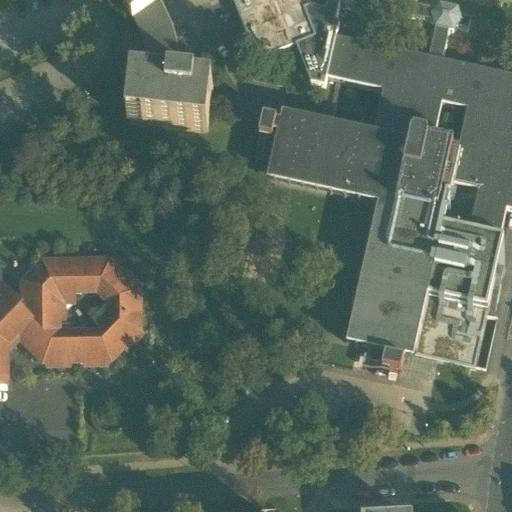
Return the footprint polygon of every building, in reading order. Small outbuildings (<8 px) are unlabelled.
[(116,0),(132,23),(133,22),(159,5),(156,0),(116,0)] [(274,58),(296,49),(315,41),(304,13),(298,0),(238,0),(233,2),(253,52),(250,58),(270,67),(274,58)] [(321,0),(328,1),(341,5),(344,5),(345,11),(358,14),(362,9),(434,26),(436,32),(429,61),(443,64),(449,34),(453,35),(457,31),(468,33),(471,23),(460,20),(458,14),(441,10),(437,15),(417,10),(405,8),(376,1),(370,0),(321,0)] [(417,10),(418,0),(406,0),(405,8),(417,10)] [(341,5),(328,1),(326,13),(310,10),(304,13),(315,41),(296,49),(311,87),(325,90),(327,81),(336,40),(337,40),(340,26),(336,26),(341,5)] [(148,67),(148,83),(178,87),(179,65),(176,44),(169,25),(159,5),(133,22),(141,37),(145,52),(148,67)] [(429,61),(337,40),(336,40),(327,81),(383,94),(373,137),(290,118),(285,139),(290,140),(289,147),(283,146),(276,178),(388,203),(356,343),(416,356),(428,300),(445,229),(454,188),(467,191),(477,194),(479,194),(476,206),(507,213),(511,191),(511,79),(443,64),(429,61)] [(213,91),(178,87),(148,83),(132,81),(127,123),(142,125),(142,128),(208,135),(213,91)] [(285,139),(290,118),(283,116),(281,125),(277,124),(275,136),(268,164),(272,165),(267,184),(378,209),(347,348),(366,352),(365,356),(393,362),(405,365),(405,361),(414,363),(416,356),(356,343),(388,203),(276,178),(283,146),(289,147),(290,140),(285,139)] [(261,133),(275,136),(277,124),(264,121),(261,133)] [(469,236),(500,243),(501,241),(507,213),(476,206),(469,234),(469,236)] [(469,234),(445,229),(428,300),(488,314),(498,272),(504,274),(504,244),(504,242),(501,241),(500,243),(469,236),(469,234)] [(19,313),(31,324),(17,339),(43,366),(111,365),(140,336),(140,295),(111,307),(111,311),(105,311),(93,324),(102,333),(99,337),(81,337),(81,335),(73,336),(73,337),(59,337),(57,335),(57,324),(62,323),(62,307),(74,307),(74,297),(81,297),(81,295),(98,295),(110,266),(43,266),(24,286),(24,294),(28,299),(22,306),(15,306),(21,311),(19,313)] [(140,295),(110,266),(98,295),(111,307),(140,295)] [(2,355),(17,339),(31,324),(19,313),(21,311),(15,306),(0,290),(0,391),(7,391),(7,360),(2,355)] [(405,365),(402,378),(401,382),(433,389),(438,369),(414,363),(405,361),(405,365)] [(390,376),(402,378),(405,365),(393,362),(390,376)]
